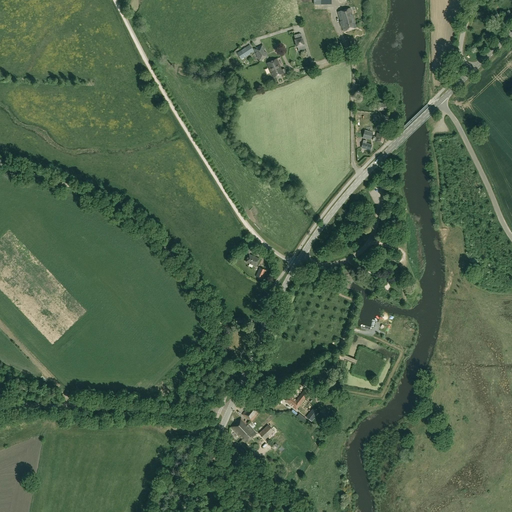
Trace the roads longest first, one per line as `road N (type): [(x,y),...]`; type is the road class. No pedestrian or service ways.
road 1 (track): [(267,246),(222,190),(114,0)]
road 2 (unclassified): [(228,411),(0,408)]
road 3 (tertiary): [(302,255),(361,177),(439,101)]
road 4 (tertiary): [(228,411),(302,255)]
road 5 (unclassified): [(511,238),(439,101)]
